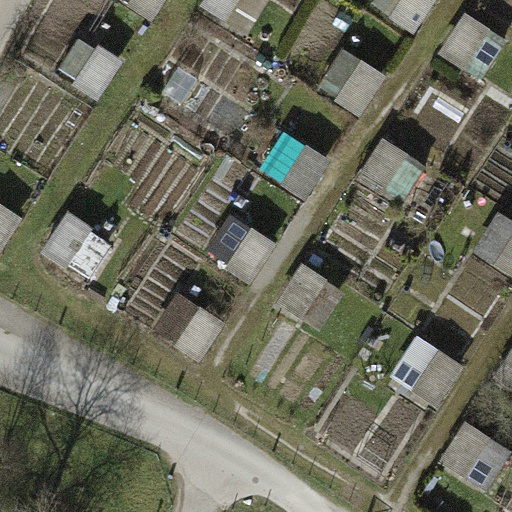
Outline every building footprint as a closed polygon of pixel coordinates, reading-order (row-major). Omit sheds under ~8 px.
[(121,0),(119,5),(166,24),(175,0),(121,0)] [(212,0),(206,11),(256,40),(278,0),(212,0)] [(429,36),(443,0),(389,0),(382,17),(429,36)] [(447,61),(488,87),(511,48),(511,43),(473,20),(447,61)] [(111,101),(127,65),(85,47),(69,82),(111,101)] [(339,57),(327,101),(381,116),(394,72),(339,57)] [(289,136),(265,174),(316,206),(339,167),(289,136)] [(412,206),(432,170),(390,146),(369,182),(412,206)] [(475,345),(511,293),(511,218),(508,216),(436,317),(475,345)] [(96,282),(116,247),(73,224),(54,259),(96,282)] [(217,264),(259,288),(281,251),(239,226),(217,264)] [(289,304),(328,330),(349,298),(311,272),(289,304)] [(426,342),(399,383),(446,413),(473,372),(426,342)] [(511,454),(473,432),(452,467),(496,493),(511,467),(511,454)]
